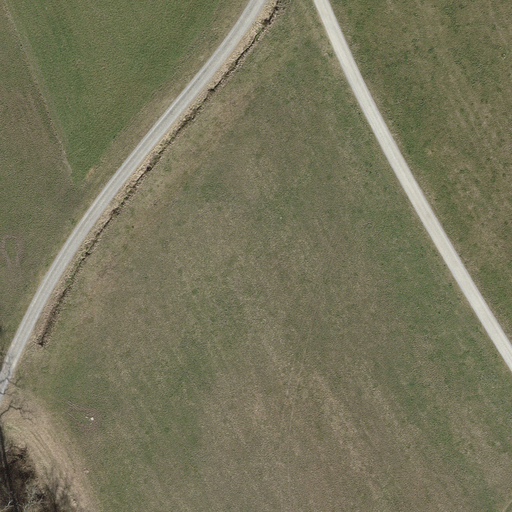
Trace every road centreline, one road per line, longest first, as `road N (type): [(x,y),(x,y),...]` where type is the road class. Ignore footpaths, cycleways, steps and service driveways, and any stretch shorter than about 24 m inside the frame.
road 1 (track): [(0,392),(27,325),(92,220),(259,0)]
road 2 (track): [(511,359),(369,108),(321,0)]
